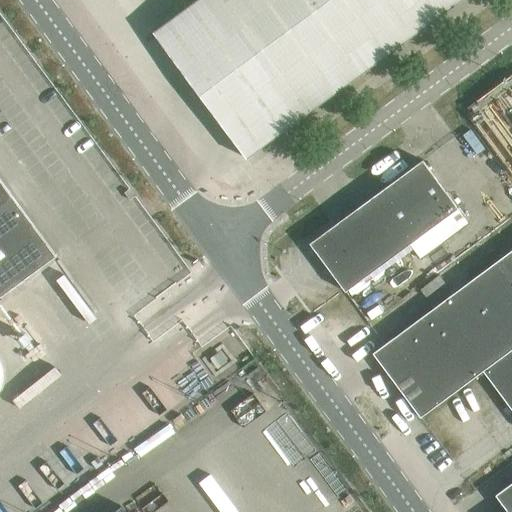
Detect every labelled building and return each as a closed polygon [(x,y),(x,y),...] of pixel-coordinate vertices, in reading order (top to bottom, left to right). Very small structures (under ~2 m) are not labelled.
[(197,0),(154,32),(247,158),(461,0),(197,0)] [(457,223),(465,217),(423,160),(311,243),(346,291),(411,244),(422,259),(462,229),(457,223)] [(0,297),(57,256),(0,178),(0,297)] [(511,250),(373,353),(421,417),(484,371),(511,408),(511,250)] [(507,511),(511,511),(511,482),(496,495),(508,511),(507,511)]
